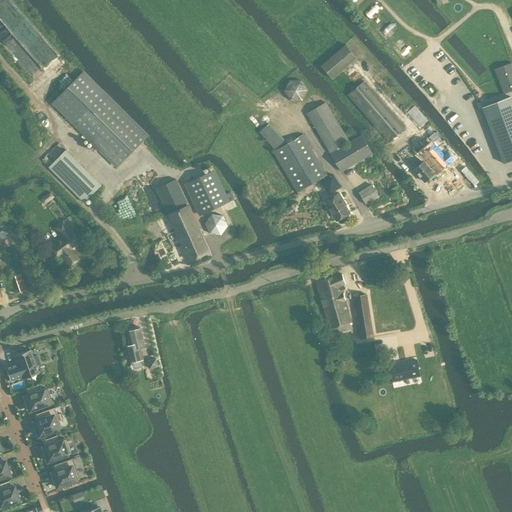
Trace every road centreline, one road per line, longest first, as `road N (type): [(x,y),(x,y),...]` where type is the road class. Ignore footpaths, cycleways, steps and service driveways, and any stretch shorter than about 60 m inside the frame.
road 1 (unclassified): [(0,347),(511,220)]
road 2 (unclassified): [(511,187),(0,314)]
road 3 (track): [(0,56),(116,181),(100,207),(123,234),(141,281)]
road 4 (track): [(270,440),(228,294)]
